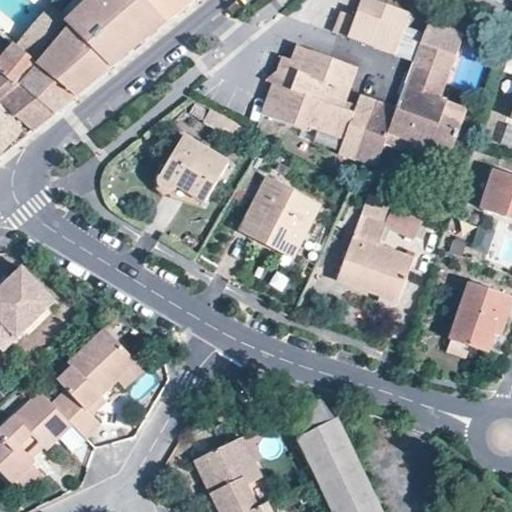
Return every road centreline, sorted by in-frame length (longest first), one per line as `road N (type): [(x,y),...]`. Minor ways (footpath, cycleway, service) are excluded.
road 1 (residential): [(219,333),(502,437)]
road 2 (residential): [(0,189),(231,0)]
road 3 (residential): [(0,193),(219,333)]
road 4 (residential): [(219,333),(123,499)]
